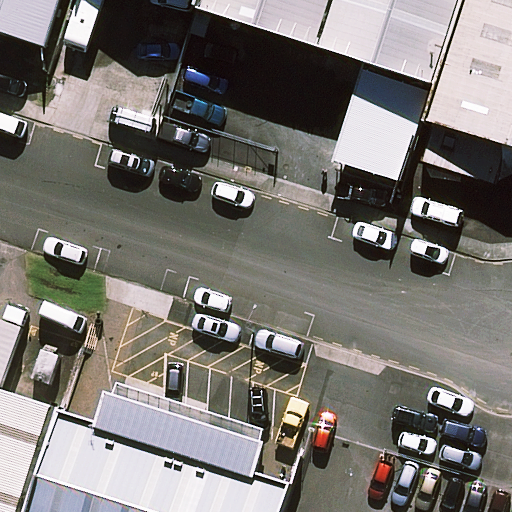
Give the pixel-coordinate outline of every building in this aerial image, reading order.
[(0,0),(0,37),(39,50),(55,0),(0,0)] [(322,0),(216,0),(313,31),(322,0)] [(322,0),(313,31),(432,70),(454,0),(322,0)] [(511,0),(454,0),(432,70),(424,93),(511,121),(511,0)] [(0,511),(5,511),(46,388),(0,373),(0,511)] [(268,511),(284,465),(46,388),(5,511),(268,511)]
